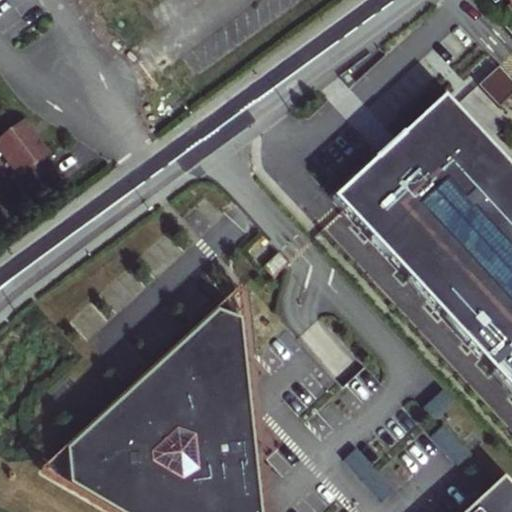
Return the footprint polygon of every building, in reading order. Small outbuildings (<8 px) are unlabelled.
[(511,177),(443,102),(334,202),(338,205),(511,394),(511,177)] [(0,144),(20,172),(51,150),(27,117),(0,137),(0,144)] [(277,255),(264,269),(272,276),(285,263),(277,255)] [(110,511),(258,511),(255,468),(250,468),(246,434),(251,433),(239,327),(216,314),(65,453),(72,490),(110,511)] [(443,428),(431,439),(457,468),(469,458),(443,428)] [(355,450),(343,460),(381,503),(393,493),(355,450)] [(511,511),(511,491),(502,481),(467,511),(511,511)]
